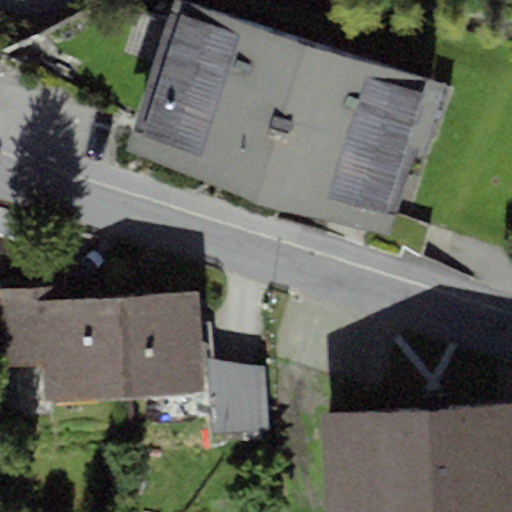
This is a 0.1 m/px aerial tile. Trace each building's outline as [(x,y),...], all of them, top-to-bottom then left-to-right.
[(445,86),(177,0),(174,0),(126,152),(396,239),(445,86)] [(10,367),(43,365),(46,403),(124,397),(116,297),(63,301),(61,286),(4,290),(10,367)] [(204,393),(198,292),(116,297),(124,397),(204,393)] [(267,368),(207,359),(212,434),(268,429),(267,368)] [(511,511),(511,401),(321,412),(326,511),(511,511)]
